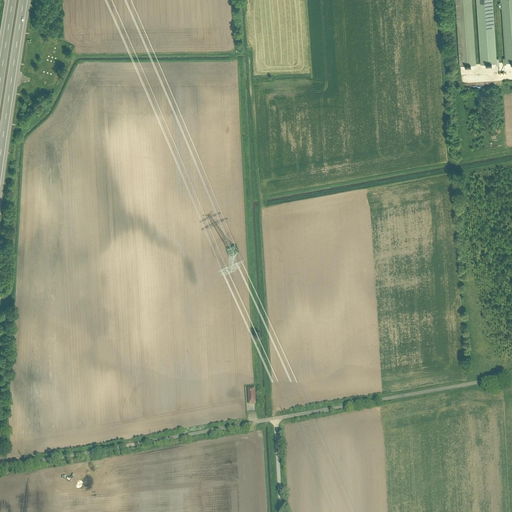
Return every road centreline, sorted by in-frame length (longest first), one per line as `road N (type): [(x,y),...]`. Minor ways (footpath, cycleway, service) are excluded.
road 1 (unclassified): [(511,377),(0,464)]
road 2 (motorway): [(0,156),(23,0)]
